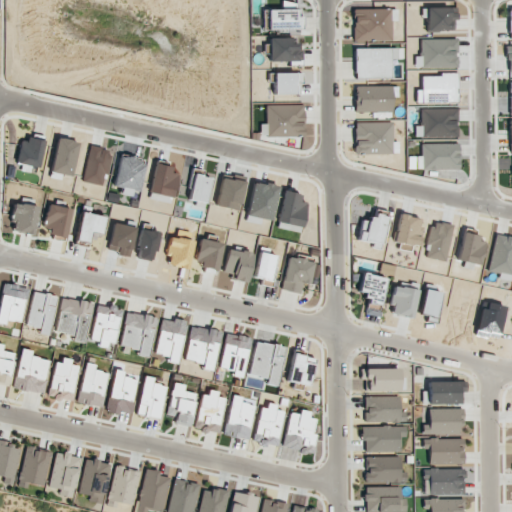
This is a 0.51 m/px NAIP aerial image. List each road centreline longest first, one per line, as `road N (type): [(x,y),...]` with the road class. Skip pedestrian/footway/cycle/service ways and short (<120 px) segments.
road 1 (residential): [(511,210),(0,97)]
road 2 (residential): [(0,259),(511,370)]
road 3 (residential): [(333,511),(322,0)]
road 4 (residential): [(0,411),(333,484)]
road 5 (residential): [(479,203),(479,0)]
road 6 (residential): [(485,511),(484,364)]
